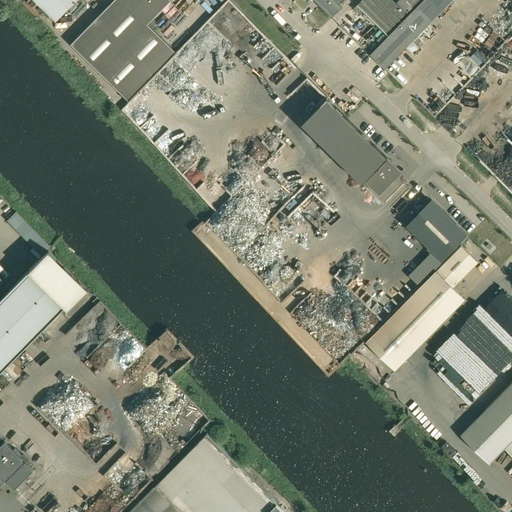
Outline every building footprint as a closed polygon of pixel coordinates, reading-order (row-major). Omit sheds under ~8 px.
[(34,0),(55,20),(74,0),(34,0)] [(148,24),(171,0),(170,0),(113,0),(70,45),(129,101),(177,52),(148,24)] [(314,0),(319,4),(332,17),(342,6),(339,3),(342,0),(314,0)] [(361,0),(355,7),(382,33),(384,35),(417,0),(361,0)] [(423,0),(370,54),(375,59),(382,66),(385,69),(452,0),(423,0)] [(358,17),(361,13),(355,7),(351,11),(358,17)] [(364,179),(364,180),(379,195),(402,172),(402,171),(392,161),(387,156),(364,179)] [(468,235),(432,199),(406,226),(442,261),(468,235)] [(374,377),(388,363),(394,370),(464,299),(452,287),(477,262),(461,245),(366,342),(352,356),(374,377)] [(0,371),(65,306),(29,270),(0,299),(0,371)] [(511,455),(511,382),(460,435),(489,464),(505,448),(511,455)] [(284,511),(275,503),(205,433),(128,511),(284,511)] [(4,480),(14,490),(34,470),(26,462),(28,459),(23,454),(23,455),(15,448),(13,450),(5,441),(0,445),(0,478),(3,481),(4,480)]
